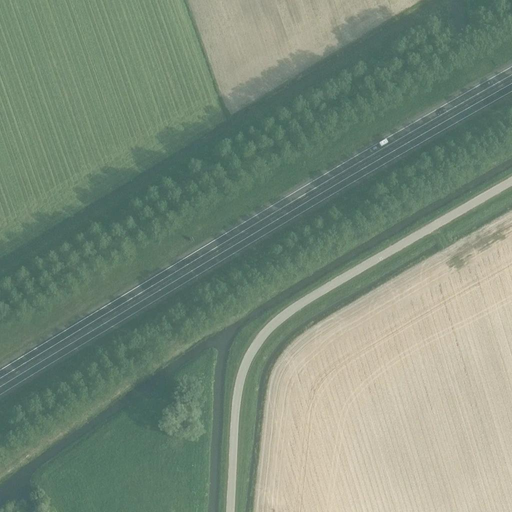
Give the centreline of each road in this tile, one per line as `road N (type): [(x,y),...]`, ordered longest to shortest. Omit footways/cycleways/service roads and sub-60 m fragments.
road 1 (trunk): [(0,392),(511,84)]
road 2 (trunk): [(511,67),(0,374)]
road 3 (unclassified): [(241,374),(276,321),(300,303),(511,182)]
road 4 (unclassified): [(241,374),(230,511)]
